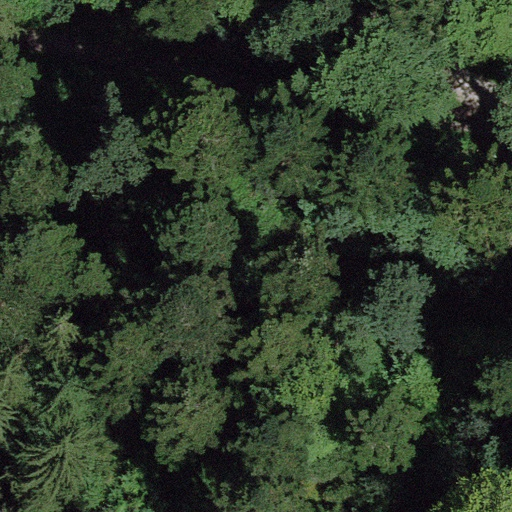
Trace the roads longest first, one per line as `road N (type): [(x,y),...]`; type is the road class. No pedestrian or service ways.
road 1 (track): [(0,29),(511,124)]
road 2 (track): [(342,0),(511,100)]
